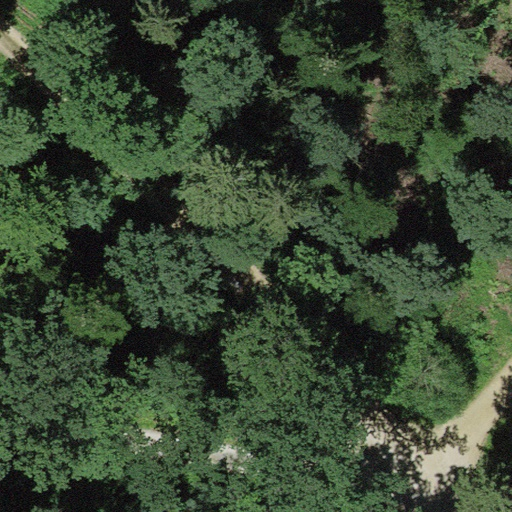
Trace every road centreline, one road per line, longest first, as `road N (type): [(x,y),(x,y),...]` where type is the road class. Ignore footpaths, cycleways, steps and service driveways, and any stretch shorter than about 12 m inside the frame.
road 1 (track): [(454,511),(0,29)]
road 2 (residential): [(429,477),(0,407)]
road 3 (track): [(511,373),(429,477)]
